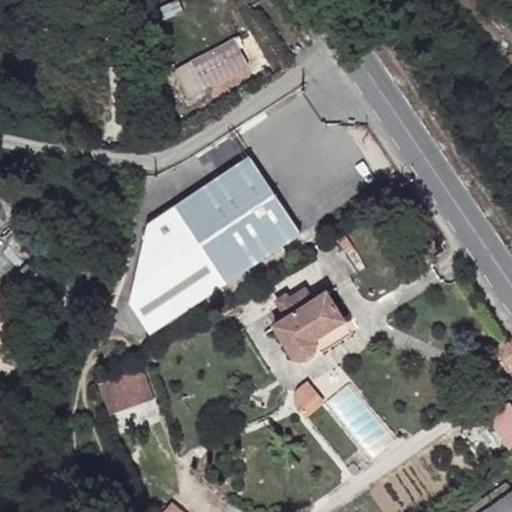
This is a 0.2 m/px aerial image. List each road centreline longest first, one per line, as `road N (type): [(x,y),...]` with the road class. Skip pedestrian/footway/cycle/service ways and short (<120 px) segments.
road 1 (residential): [(349,45),(182,151),(139,166),(73,161)]
road 2 (primary): [(349,45),(511,288)]
